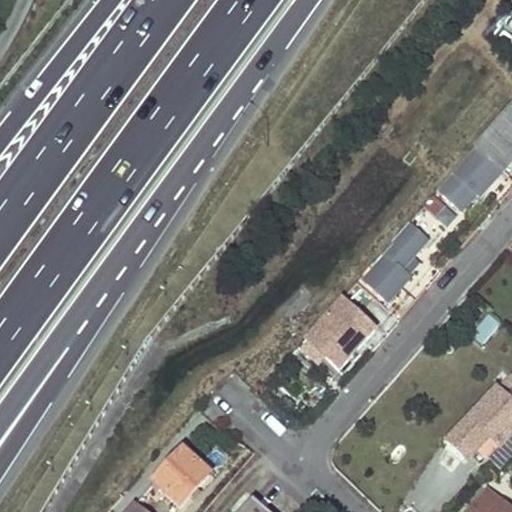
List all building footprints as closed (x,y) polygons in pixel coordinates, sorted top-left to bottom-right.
[(511,106),(475,148),(481,154),(455,183),(461,190),(470,181),(482,192),(511,158),(511,106)] [(465,195),(457,203),(467,212),(475,204),(465,195)] [(398,243),(361,283),(385,305),(409,279),(401,271),(413,258),(398,243)] [(340,300),(304,341),(336,370),(346,359),(346,352),(356,341),(359,344),(372,330),(340,300)] [(489,316),(469,337),(480,347),(499,326),(489,316)] [(356,341),(346,352),(346,359),(359,344),(356,341)] [(511,381),(507,377),(447,441),(467,460),(476,451),(489,438),(498,448),(511,434),(511,403),(506,398),(511,392),(511,381)] [(489,438),(476,451),(485,462),(499,449),(498,448),(489,438)] [(511,442),(489,465),(497,473),(511,459),(511,442)] [(181,452),(151,482),(176,507),(207,476),(181,452)] [(486,489),(465,511),(511,511),(511,506),(509,509),(486,489)] [(264,511),(251,501),(241,511),(264,511)]
